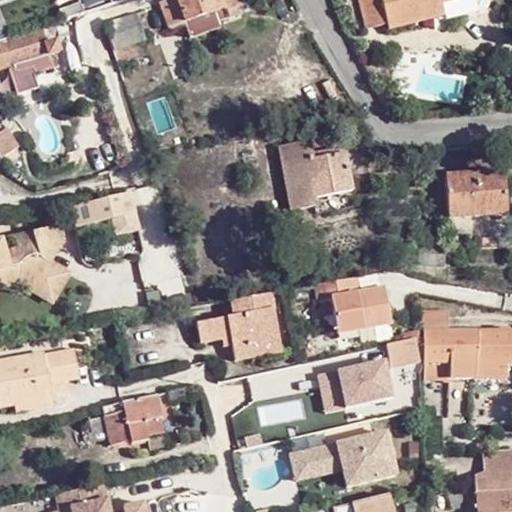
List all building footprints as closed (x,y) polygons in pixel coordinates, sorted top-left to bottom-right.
[(223,12),(235,8),(248,3),(246,0),(173,0),(158,5),(167,30),(184,24),(189,40),(220,29),(218,23),(226,20),(223,12)] [(358,0),(366,31),(386,26),(388,30),(432,19),(429,7),(439,4),(455,0),(358,0)] [(54,12),(57,24),(79,17),(75,4),(54,12)] [(429,7),(432,19),(442,16),(439,4),(429,7)] [(223,12),(226,20),(237,16),(235,8),(223,12)] [(111,51),(116,64),(144,54),(132,15),(102,24),(111,51)] [(41,29),(23,35),(23,37),(0,45),(0,70),(9,68),(10,71),(16,75),(30,70),(32,76),(51,69),(48,56),(58,52),(55,41),(45,44),(41,29)] [(292,198),(294,209),(313,205),(312,198),(349,191),(344,155),(311,160),(308,143),(278,148),(287,199),(292,198)] [(484,211),(505,210),(503,173),(444,177),(447,219),(485,217),(484,211)] [(110,220),(114,236),(137,231),(129,195),(70,208),(76,229),(110,220)] [(0,247),(0,291),(17,288),(42,304),(61,276),(50,269),(63,239),(60,227),(12,242),(16,255),(3,259),(0,247)] [(12,242),(0,244),(0,247),(3,259),(16,255),(12,242)] [(443,269),(444,247),(419,244),(417,267),(443,269)] [(61,276),(42,304),(50,310),(69,282),(61,276)] [(349,297),(357,296),(354,281),(346,283),(349,297)] [(388,327),(382,291),(357,296),(349,297),(346,283),(314,289),(318,305),(329,303),(335,336),(388,327)] [(247,346),(277,340),(268,296),(230,303),(233,318),(195,326),(198,345),(228,339),(232,363),(250,359),(247,346)] [(447,312),(449,301),(420,296),(420,310),(447,312)] [(420,310),(421,362),(422,364),(422,380),(505,381),(505,366),(511,366),(511,332),(509,332),(509,329),(498,329),(497,334),(448,333),(447,312),(420,310)] [(247,346),(250,359),(279,354),(277,340),(247,346)] [(60,368),(62,382),(77,380),(72,350),(0,362),(0,406),(14,404),(50,397),(47,384),(45,371),(60,368)] [(45,371),(47,384),(62,382),(60,368),(45,371)] [(255,374),(242,377),(248,398),(260,396),(255,374)] [(248,398),(242,377),(214,384),(220,413),(240,408),(238,401),(248,398)] [(155,396),(129,402),(102,408),(109,447),(130,443),(130,446),(147,443),(146,438),(161,436),(158,420),(161,420),(155,396)] [(50,397),(14,404),(15,412),(51,404),(50,397)] [(423,412),(424,446),(437,446),(441,446),(439,417),(435,417),(434,408),(423,408),(423,412)] [(393,477),(382,434),(317,449),(323,475),(340,471),(344,489),(393,477)] [(437,446),(424,446),(425,447),(425,458),(438,458),(437,446)] [(323,475),(317,449),(287,456),(294,482),(323,475)] [(511,511),(511,452),(481,454),(482,473),(474,479),(476,511),(511,511)] [(109,511),(104,485),(54,497),(57,511),(61,511),(70,510),(70,511),(109,511)] [(389,511),(386,497),(329,510),(329,511),(389,511)]
